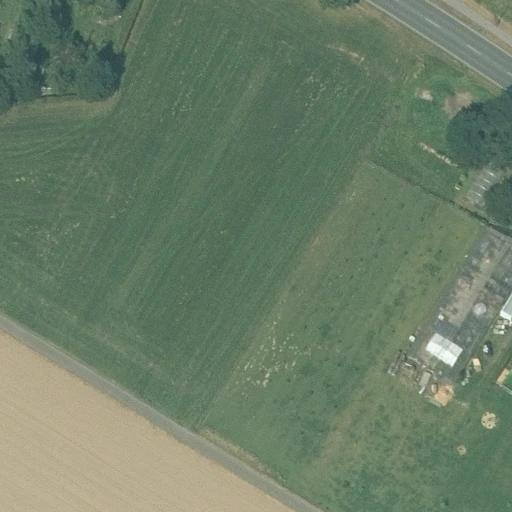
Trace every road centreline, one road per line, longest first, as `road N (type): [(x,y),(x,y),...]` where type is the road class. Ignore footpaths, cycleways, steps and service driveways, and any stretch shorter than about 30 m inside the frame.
road 1 (track): [(308,511),(0,321)]
road 2 (primary): [(511,76),(396,0)]
